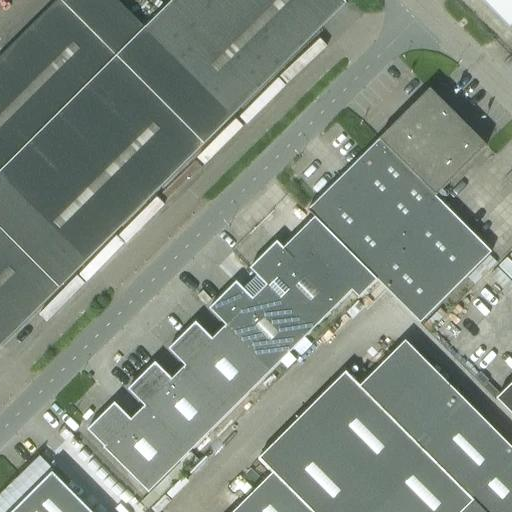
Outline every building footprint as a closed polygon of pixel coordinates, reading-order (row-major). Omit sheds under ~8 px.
[(115,0),(57,0),(0,57),(0,348),(232,117),(145,29),(115,0)] [(511,0),(479,0),(508,28),(511,23),(511,0)] [(429,90),(395,124),(451,181),(485,147),(429,90)] [(434,198),(451,181),(395,124),(307,212),(314,219),(363,268),(434,198)] [(363,268),(376,281),(419,324),(490,254),(434,198),(363,268)] [(276,243),(249,270),(265,287),(311,332),(352,291),(359,298),(376,281),(369,275),(314,219),(283,250),(276,243)] [(265,287),(253,299),(252,300),(235,283),(208,310),(225,327),(271,373),(311,332),(265,287)] [(225,327),(213,339),(211,340),(195,324),(168,350),(184,367),(230,413),(271,373),(225,327)] [(233,511),(511,511),(511,449),(404,342),(359,387),(345,373),(257,460),(271,474),(233,511)] [(184,367),(172,379),(171,381),(154,364),(127,391),(144,407),(190,453),(230,413),(184,367)] [(511,416),(511,383),(495,400),(511,416)] [(144,407),(132,420),(130,421),(114,404),(87,431),(103,448),(103,449),(148,494),(190,453),(144,407)] [(89,511),(52,474),(13,511),(89,511)]
